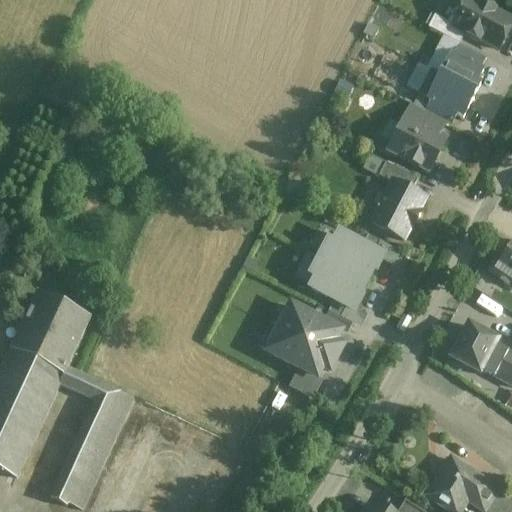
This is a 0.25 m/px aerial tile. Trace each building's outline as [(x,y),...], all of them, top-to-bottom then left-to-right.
[(479,6),(467,0),(462,0),(449,25),(449,26),(465,34),(464,36),(465,36),(478,43),(479,41),(498,52),(511,25),(511,23),(493,13),(494,12),(480,5),(479,6)] [(465,34),(449,26),(449,25),(434,17),(427,30),(459,47),(465,36),(464,36),(465,34)] [(486,60),(459,47),(453,57),(453,58),(480,72),(480,71),(486,60)] [(480,72),(453,58),(453,57),(451,56),(439,78),(431,73),(418,97),(430,103),(456,117),(463,120),(480,88),(476,86),(483,73),(480,71),(480,72)] [(456,117),(430,103),(424,114),(444,124),(451,128),(456,117)] [(424,114),(412,108),(405,122),(436,138),(444,124),(424,114)] [(436,138),(405,122),(392,147),(398,150),(394,157),(428,175),(444,143),(436,138)] [(417,183),(385,166),(378,179),(391,186),(392,185),(411,194),(417,183)] [(391,186),(370,226),(403,243),(410,230),(412,231),(420,216),(418,215),(425,202),(411,194),(392,185),(391,186)] [(320,261),(364,285),(372,270),(374,271),(379,262),(381,258),(362,249),(339,237),(334,248),(328,245),(320,261)] [(367,238),(362,249),(381,258),(379,262),(393,268),(400,255),(367,238)] [(511,249),(502,265),(511,271),(511,278),(510,281),(511,282),(511,249)] [(364,285),(320,261),(311,278),(316,281),(311,291),(334,303),(333,304),(353,313),(354,310),(359,300),(357,299),(364,285)] [(511,277),(511,271),(502,265),(503,264),(500,262),(492,274),(511,283),(511,282),(510,281),(511,277)] [(59,307),(36,296),(26,319),(20,316),(17,324),(22,327),(10,352),(64,378),(67,371),(90,322),(68,311),(70,307),(61,303),(59,307)] [(367,317),(354,310),(353,313),(333,304),(328,314),(360,331),(367,317)] [(290,308),(267,354),(317,379),(322,370),(329,373),(342,348),(335,344),(340,334),(290,308)] [(468,328),(450,361),(479,377),(482,373),(495,348),(497,344),(468,328)] [(511,357),(495,348),(482,373),(511,389),(511,357)] [(10,352),(0,373),(0,473),(15,480),(59,387),(64,378),(10,352)] [(426,363),(418,381),(452,397),(460,379),(426,363)] [(101,387),(67,371),(64,378),(59,387),(93,403),(101,387)] [(93,403),(49,500),(66,508),(67,506),(117,394),(101,387),(93,403)] [(117,394),(67,506),(80,511),(82,511),(133,401),(117,394)] [(484,511),(498,493),(450,462),(426,499),(445,511),(461,511),(466,505),(476,511),(484,511)] [(511,502),(498,493),(484,511),(506,511),(511,504),(511,502)]
